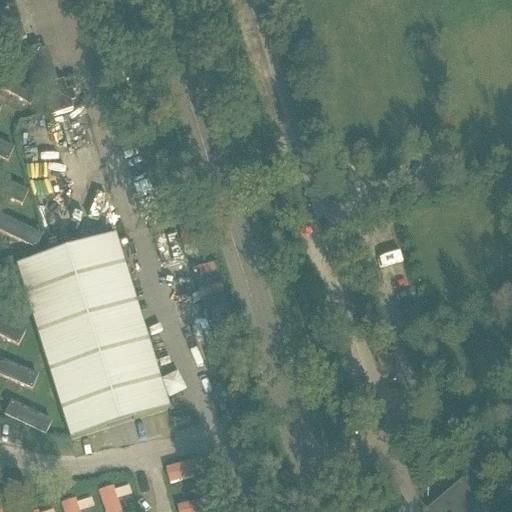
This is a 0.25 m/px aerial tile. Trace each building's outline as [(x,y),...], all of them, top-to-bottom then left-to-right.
[(0,0),(0,48),(26,40),(13,0),(0,0)] [(57,83),(48,55),(43,57),(40,47),(22,53),(33,91),(57,83)] [(0,160),(6,163),(13,148),(0,142),(0,160)] [(0,179),(0,196),(21,204),(26,190),(0,179)] [(0,231),(34,249),(41,237),(0,215),(0,231)] [(114,237),(16,268),(70,439),(168,409),(114,237)] [(0,375),(31,389),(37,375),(0,360),(0,375)] [(166,397),(183,391),(177,373),(160,379),(166,397)] [(9,402),(2,417),(44,436),(51,421),(9,402)] [(163,470),(169,485),(207,472),(202,457),(163,470)] [(121,511),(117,500),(130,495),(126,484),(97,493),(103,511),(121,511)] [(433,511),(482,511),(479,509),(467,494),(461,487),(435,509),(433,511)] [(82,511),(93,509),(90,497),(60,504),(62,511),(82,511)] [(176,511),(196,511),(193,501),(174,506),(176,511)]
